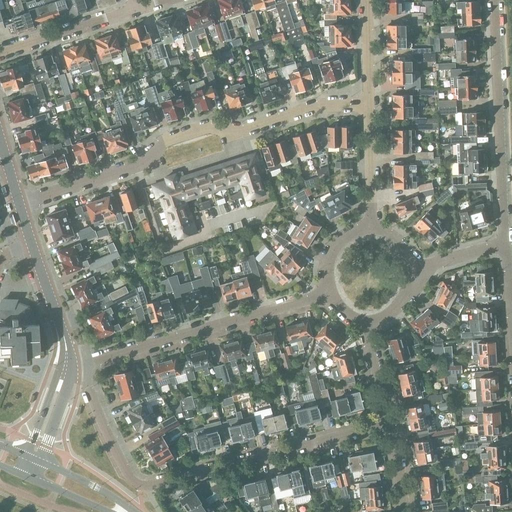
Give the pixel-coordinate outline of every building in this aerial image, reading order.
[(35,29),(34,27),(29,13),(24,14),(19,0),(15,1),(17,6),(25,31),(29,30),(30,31),(35,29)] [(48,22),(51,21),(44,0),(39,0),(42,6),(37,8),(43,25),(48,23),(48,22)] [(55,21),(60,19),(55,2),(50,4),(48,0),(44,0),(51,21),(54,20),(55,21)] [(65,16),(68,15),(69,15),(63,0),(53,0),(55,2),(60,19),(65,17),(65,16)] [(75,15),(78,14),(73,0),(63,0),(69,15),(68,15),(69,18),(74,16),(75,15)] [(87,12),(83,0),(73,0),(78,14),(81,13),(83,14),(87,12)] [(113,0),(85,0),(89,11),(115,3),(113,0)] [(234,16),(228,0),(220,0),(218,1),(224,19),(234,16)] [(228,0),(234,16),(243,13),(239,0),(228,0)] [(265,8),(261,0),(251,0),(254,9),(260,8),(260,9),(265,8)] [(272,0),(261,0),(265,8),(265,11),(275,8),(272,0)] [(284,0),(285,2),(280,3),(288,30),(294,29),(286,4),(296,1),(295,0),(284,0)] [(404,2),(386,3),(386,4),(384,5),(384,9),(386,11),(386,14),(408,13),(408,7),(404,7),(404,2)] [(460,9),(461,14),(478,13),(478,11),(479,10),(479,6),(478,6),(478,2),(456,3),(456,9),(460,9)] [(288,30),(280,3),(274,5),(283,32),(285,31),(285,32),(288,30)] [(34,27),(43,25),(37,8),(33,9),(31,4),(27,6),(29,13),(34,27)] [(323,14),(324,20),(336,20),(336,14),(349,14),(349,4),(325,4),(325,14),(323,14)] [(207,5),(197,8),(203,28),(207,27),(207,25),(213,23),(207,5)] [(16,17),(11,18),(17,35),(21,33),(22,32),(25,31),(17,6),(13,7),(16,17)] [(203,28),(197,8),(186,11),(192,30),(198,28),(200,34),(204,32),(203,28)] [(259,27),(259,25),(254,11),(249,13),(254,28),(259,27)] [(253,42),(254,42),(258,40),(254,28),(249,13),(244,15),(253,42)] [(479,13),(478,13),(461,14),(461,19),(456,19),(457,26),(479,25),(479,24),(479,13)] [(165,18),(171,37),(181,34),(175,15),(165,18)] [(171,37),(165,18),(164,18),(164,17),(157,19),(157,21),(156,21),(162,40),(163,39),(165,44),(173,41),(171,37)] [(0,40),(17,35),(11,18),(2,21),(2,22),(0,22),(0,40)] [(329,27),(330,36),(349,36),(349,26),(336,26),(336,20),(324,20),(324,27),(329,27)] [(226,22),(219,24),(225,41),(231,39),(226,22)] [(225,42),(225,41),(219,24),(219,23),(214,25),(220,44),(225,42)] [(135,28),(143,52),(147,51),(145,45),(150,43),(144,25),(135,28)] [(387,36),(387,37),(404,37),(404,32),(409,32),(408,25),(386,26),(387,29),(385,29),(385,36),(387,36)] [(293,46),(291,40),(303,36),(301,33),(302,32),(300,27),(294,29),(288,30),(285,32),(290,47),(293,46)] [(143,52),(135,28),(125,31),(131,49),(136,48),(138,53),(143,52)] [(288,43),(284,32),(279,34),(281,41),(282,41),(283,45),(288,43)] [(105,38),(104,38),(112,60),(121,57),(123,64),(129,62),(124,48),(119,50),(114,35),(112,36),(112,33),(105,36),(105,38)] [(192,51),(190,44),(187,34),(182,35),(187,52),(192,51)] [(349,36),(330,36),(330,46),(323,46),(323,42),(316,43),(318,46),(325,53),(335,51),(335,46),(350,46),(349,36)] [(404,37),(387,37),(386,37),(386,48),(387,48),(387,49),(409,49),(409,42),(404,42),(404,37)] [(95,41),(99,53),(102,64),(112,60),(104,38),(95,41)] [(240,38),(230,42),(233,48),(242,45),(240,38)] [(453,46),(453,51),(474,50),(474,46),(475,46),(475,40),(474,40),(474,39),(455,40),(455,46),(453,46)] [(247,50),(256,47),(254,42),(253,42),(245,45),(247,50)] [(151,45),(152,48),(156,60),(162,59),(157,43),(151,45)] [(73,48),(80,68),(84,67),(83,65),(88,64),(91,73),(98,71),(92,51),(86,53),(83,45),(73,48)] [(69,70),(74,68),(76,75),(81,73),(80,68),(73,48),(63,52),(69,70)] [(230,50),(222,52),(225,60),(233,58),(230,50)] [(474,50),(453,51),(453,56),(455,56),(455,63),(475,62),(475,60),(476,60),(476,55),(474,55),(474,50)] [(344,77),(335,51),(325,53),(326,57),(327,57),(328,60),(327,60),(334,80),(344,77)] [(219,63),(225,60),(222,52),(216,55),(219,63)] [(166,53),(161,54),(166,70),(171,68),(166,53)] [(57,73),(55,66),(51,55),(42,58),(50,83),(54,82),(52,75),(57,73)] [(325,83),(333,80),(334,80),(327,60),(328,60),(327,57),(326,57),(317,60),(316,57),(314,58),(310,59),(312,65),(314,71),(320,69),(325,83)] [(50,83),(42,58),(32,61),(38,80),(43,78),(46,84),(50,83)] [(180,65),(178,59),(169,62),(171,68),(180,65)] [(391,68),(391,72),(413,72),(412,65),(410,65),(410,60),(391,61),(391,62),(390,62),(390,68),(391,68)] [(248,76),(255,74),(251,61),(244,63),(248,76)] [(304,90),(295,64),(294,61),(285,65),(285,66),(280,68),(284,80),(289,78),(294,93),(304,90)] [(295,64),(304,90),(313,87),(307,69),(302,70),(299,63),(295,64)] [(0,72),(0,77),(1,81),(1,82),(22,76),(30,74),(28,69),(18,72),(17,67),(5,71),(0,72)] [(212,71),(206,73),(209,85),(215,83),(212,71)] [(411,77),(413,77),(419,77),(419,72),(413,72),(391,72),(391,77),(390,77),(390,82),(391,82),(391,84),(411,83),(411,77)] [(63,73),(57,75),(64,95),(65,95),(70,93),(67,85),(64,75),(63,73)] [(69,73),(64,75),(67,85),(72,83),(69,73)] [(22,76),(1,82),(4,92),(19,87),(20,93),(35,89),(33,85),(33,83),(23,86),(21,81),(23,80),(22,76)] [(454,83),(455,88),(476,87),(476,83),(477,83),(477,77),(475,77),(475,76),(456,76),(456,83),(454,83)] [(267,82),(273,100),(282,97),(276,79),(267,82)] [(198,81),(199,85),(207,108),(216,105),(210,87),(205,89),(202,80),(198,81)] [(182,83),(182,86),(186,97),(192,95),(197,111),(207,108),(199,85),(196,86),(195,84),(189,86),(188,81),(182,83)] [(273,100),(267,82),(257,85),(264,103),(273,100)] [(33,85),(35,89),(37,95),(39,100),(44,98),(40,83),(33,85)] [(234,85),(240,106),(251,102),(245,84),(239,86),(238,84),(234,85)] [(240,106),(234,85),(230,86),(231,88),(224,90),(230,109),(240,106)] [(154,86),(149,88),(154,103),(159,102),(157,94),(154,86)] [(168,92),(176,118),(186,115),(180,98),(186,97),(182,86),(177,88),(177,89),(168,92)] [(476,87),(455,88),(455,93),(457,93),(457,100),(476,99),(476,97),(477,97),(477,92),(476,92),(476,87)] [(154,103),(149,88),(144,90),(149,105),(154,103)] [(8,103),(10,113),(29,108),(26,98),(37,95),(35,89),(20,93),(22,99),(8,103)] [(162,106),(167,121),(176,118),(168,92),(167,91),(157,94),(159,102),(154,103),(156,109),(162,106)] [(70,94),(72,100),(74,100),(79,98),(77,92),(70,94)] [(62,104),(68,102),(72,100),(70,94),(70,93),(65,95),(65,96),(55,99),(57,105),(62,104)] [(392,103),(392,107),(418,107),(418,101),(411,101),(411,95),(392,96),(392,97),(391,97),(391,103),(392,103)] [(122,97),(117,99),(121,109),(122,114),(127,112),(122,97)] [(68,102),(71,109),(77,107),(74,100),(72,100),(68,102)] [(64,111),(71,109),(68,102),(62,104),(64,111)] [(143,107),(138,108),(145,128),(155,125),(152,114),(149,106),(143,108),(143,107)] [(412,124),(416,124),(437,124),(437,119),(425,119),(425,118),(418,118),(418,107),(392,107),(392,112),(391,112),(391,117),(392,117),(392,119),(411,118),(412,124)] [(13,122),(28,118),(32,117),(29,108),(10,113),(13,122)] [(145,128),(138,108),(134,109),(134,111),(128,113),(134,132),(145,128)] [(110,127),(111,131),(118,152),(126,149),(125,147),(127,146),(121,128),(121,126),(126,124),(122,114),(121,109),(114,111),(116,125),(110,127)] [(462,124),(462,125),(483,124),(484,124),(484,113),(482,113),(454,114),(455,125),(462,124)] [(35,122),(46,119),(45,114),(34,117),(35,122)] [(46,119),(35,122),(37,127),(52,123),(51,117),(46,119)] [(483,124),(462,125),(462,137),(451,137),(451,145),(463,144),(469,144),(468,136),(484,136),(484,132),(485,131),(485,127),(483,126),(483,124)] [(327,134),(322,135),(325,148),(327,147),(327,148),(339,147),(339,127),(326,128),(327,134)] [(351,127),(339,127),(339,147),(351,147),(351,127)] [(17,134),(20,143),(40,138),(47,136),(45,132),(37,134),(35,128),(17,134)] [(315,130),(303,134),(310,153),(321,149),(325,148),(322,135),(317,136),(315,130)] [(392,142),(393,142),(411,142),(411,137),(415,137),(415,130),(392,131),(392,142)] [(67,131),(61,133),(66,146),(71,144),(67,131)] [(118,152),(111,131),(102,134),(108,152),(109,152),(110,154),(118,152)] [(94,132),(79,137),(87,161),(97,158),(95,151),(100,149),(94,132)] [(72,146),(74,152),(78,164),(87,161),(79,137),(79,134),(74,135),(77,144),(72,146)] [(310,153),(303,134),(292,138),(298,157),(310,153)] [(53,144),(47,146),(45,141),(41,142),(40,138),(20,143),(22,153),(41,148),(42,154),(53,151),(61,148),(60,144),(53,146),(53,144)] [(272,144),(279,163),(290,160),(291,164),(297,162),(292,145),(286,146),(284,141),(272,144)] [(411,142),(393,142),(393,144),(391,145),(391,149),(393,150),(393,153),(414,153),(414,159),(427,159),(427,152),(415,152),(415,147),(411,147),(411,142)] [(280,168),(279,163),(272,144),(261,148),(269,172),(280,168)] [(457,155),(458,163),(485,161),(485,159),(486,159),(486,154),(485,154),(484,150),(469,150),(469,144),(463,144),(464,155),(457,155)] [(254,154),(197,173),(185,177),(184,176),(179,178),(177,174),(165,178),(166,181),(152,185),(156,199),(160,198),(166,217),(173,240),(196,232),(191,216),(190,213),(189,213),(185,201),(240,183),(246,200),(263,194),(258,176),(267,173),(264,165),(259,167),(254,154)] [(63,155),(45,161),(49,173),(67,168),(63,155)] [(393,176),(393,177),(411,177),(411,176),(411,172),(415,172),(415,166),(420,166),(420,164),(427,164),(427,159),(414,159),(414,165),(393,166),(393,170),(392,170),(392,174),(393,176)] [(49,173),(45,161),(29,166),(27,170),(30,177),(33,179),(49,173)] [(452,186),(464,185),(463,176),(468,176),(468,174),(485,173),(485,172),(486,172),(486,161),(485,161),(458,163),(457,163),(458,176),(451,176),(452,186)] [(411,177),(393,177),(393,188),(394,188),(415,188),(415,182),(417,182),(417,176),(411,176),(411,177)] [(318,182),(317,177),(302,181),(305,189),(307,188),(307,187),(318,182)] [(337,194),(332,197),(341,214),(346,212),(345,211),(349,209),(348,206),(350,205),(346,197),(352,194),(347,183),(335,189),(337,194)] [(419,191),(432,189),(435,188),(434,184),(432,185),(431,183),(417,186),(419,191)] [(464,185),(452,186),(453,197),(460,197),(459,191),(465,191),(464,185)] [(305,189),(288,197),(285,198),(296,205),(306,211),(308,212),(312,207),(316,205),(319,211),(324,209),(327,216),(329,219),(333,217),(334,218),(336,216),(341,214),(332,197),(321,202),(319,198),(308,203),(305,197),(311,194),(307,188),(305,189)] [(448,193),(449,193),(450,191),(447,188),(433,200),(437,204),(450,194),(448,193)] [(432,189),(419,191),(420,198),(434,195),(432,189)] [(119,194),(125,212),(136,208),(130,190),(126,192),(124,191),(121,192),(121,193),(119,194)] [(102,200),(97,201),(103,218),(109,216),(114,215),(108,198),(107,198),(106,197),(103,198),(102,200)] [(396,213),(397,214),(398,217),(415,210),(413,205),(418,203),(416,197),(394,206),(395,208),(394,210),(396,213)] [(82,214),(84,217),(84,220),(90,218),(91,222),(103,218),(97,201),(92,203),(91,202),(88,203),(87,204),(86,205),(88,212),(82,214)] [(451,203),(444,211),(446,213),(453,212),(453,206),(451,203)] [(471,209),(476,227),(488,224),(482,203),(470,207),(471,209)] [(296,205),(293,210),(303,216),(306,211),(296,205)] [(84,217),(82,214),(80,207),(75,209),(78,219),(84,217)] [(140,220),(145,218),(142,208),(137,210),(140,220)] [(419,231),(422,234),(436,219),(434,216),(433,216),(436,213),(432,209),(430,210),(429,210),(427,212),(426,212),(422,216),(413,226),(414,227),(414,228),(417,231),(419,231)] [(465,230),(476,227),(471,209),(460,212),(462,220),(461,220),(461,222),(461,225),(462,228),(463,229),(464,229),(465,230)] [(50,228),(68,222),(66,218),(70,216),(68,210),(64,211),(46,216),(47,218),(45,219),(46,222),(48,222),(50,228)] [(132,229),(127,213),(121,215),(126,231),(132,229)] [(305,218),(298,227),(312,236),(315,232),(316,233),(319,228),(318,228),(319,226),(305,218)] [(436,219),(422,234),(425,237),(425,239),(428,241),(429,241),(430,242),(438,234),(442,238),(447,233),(443,229),(443,228),(439,223),(440,222),(436,219)] [(68,222),(50,228),(52,234),(51,235),(52,238),(53,239),(54,240),(75,233),(73,225),(69,227),(68,222)] [(307,245),(308,245),(310,242),(309,241),(312,236),(298,227),(295,225),(289,235),(306,246),(307,245)] [(79,237),(93,231),(90,227),(86,229),(86,228),(77,232),(79,237)] [(97,238),(109,234),(106,228),(95,232),(97,238)] [(276,234),(284,239),(287,235),(279,230),(276,234)] [(93,231),(79,237),(78,237),(81,243),(96,237),(93,231)] [(287,242),(284,239),(276,234),(274,237),(283,247),(287,242)] [(62,263),(82,255),(79,248),(81,248),(79,243),(58,252),(62,263)] [(200,247),(191,249),(193,257),(202,255),(200,247)] [(285,247),(276,257),(293,273),(297,268),(298,270),(302,266),(301,265),(304,261),(301,258),(299,261),(285,247)] [(279,281),(281,284),(282,285),(286,281),(287,282),(290,278),(289,277),(293,273),(276,257),(270,251),(266,255),(272,261),(264,269),(270,275),(273,272),(281,279),(279,281)] [(90,259),(86,260),(88,265),(90,271),(95,268),(109,262),(119,257),(117,252),(110,254),(91,262),(90,259)] [(84,261),(82,255),(62,263),(67,274),(88,265),(86,260),(84,261)] [(248,268),(247,261),(242,263),(244,270),(243,270),(245,276),(251,274),(249,268),(248,268)] [(112,268),(109,262),(95,268),(98,275),(112,268)] [(208,268),(207,268),(210,280),(212,287),(212,288),(219,286),(217,278),(218,277),(215,266),(214,266),(208,268)] [(255,266),(249,268),(252,276),(253,282),(259,280),(257,272),(255,266)] [(463,286),(475,285),(494,284),(494,283),(492,283),(491,278),(493,278),(492,273),(491,273),(490,273),(490,270),(483,270),(484,273),(475,274),(475,281),(471,281),(468,281),(463,281),(463,286)] [(230,275),(232,282),(237,298),(237,299),(250,295),(246,278),(244,278),(242,271),(230,275)] [(71,286),(77,297),(96,288),(93,282),(94,281),(92,276),(71,286)] [(172,291),(167,279),(161,282),(166,294),(172,291)] [(219,286),(224,302),(237,298),(232,282),(219,286)] [(457,290),(446,284),(443,283),(438,291),(436,290),(436,291),(452,300),(457,290)] [(487,296),(490,296),(493,296),(493,295),(494,295),(494,290),(492,290),(492,286),(494,286),(494,284),(475,285),(477,303),(488,302),(487,296)] [(96,288),(77,297),(82,307),(99,299),(101,304),(127,292),(124,286),(102,297),(100,293),(99,293),(96,288)] [(194,292),(198,309),(211,305),(206,288),(194,292)] [(127,292),(101,304),(104,310),(89,317),(94,328),(113,319),(110,313),(112,312),(110,308),(137,294),(136,292),(135,289),(127,292)] [(148,312),(152,324),(157,322),(158,321),(162,319),(155,295),(150,297),(152,302),(147,304),(143,290),(136,292),(137,294),(140,306),(142,314),(148,312)] [(168,298),(163,299),(161,291),(155,293),(156,295),(155,295),(162,319),(174,316),(168,298)] [(452,300),(436,291),(435,293),(437,294),(432,303),(447,310),(452,300)] [(198,309),(194,292),(181,295),(186,312),(198,309)] [(37,324),(29,307),(16,302),(15,303),(1,300),(0,302),(0,357),(10,357),(10,364),(26,363),(26,354),(39,353),(40,353),(38,324),(37,324)] [(135,309),(136,312),(139,323),(144,321),(142,314),(140,306),(135,309)] [(471,321),(496,319),(496,317),(494,317),(494,307),(477,308),(478,314),(471,314),(471,321)] [(428,309),(423,313),(420,315),(419,314),(418,315),(429,329),(433,326),(434,327),(438,324),(437,323),(438,322),(428,309)] [(444,316),(454,323),(457,317),(448,311),(444,316)] [(420,336),(429,329),(418,315),(416,316),(418,317),(410,323),(420,336)] [(454,323),(444,316),(443,315),(439,320),(452,329),(454,323)] [(115,324),(113,319),(94,328),(99,338),(119,329),(117,324),(115,324)] [(496,319),(471,321),(469,321),(469,326),(478,326),(479,331),(495,330),(494,320),(496,320),(496,319)] [(307,321),(296,324),(302,347),(305,347),(306,345),(305,343),(310,341),(311,337),(307,321)] [(302,347),(296,324),(285,327),(289,343),(296,341),(299,350),(297,352),(298,354),(304,352),(302,347)] [(317,345),(321,349),(334,333),(326,325),(315,338),(320,342),(317,345)] [(274,331),(263,334),(270,358),(274,356),(272,348),(278,346),(274,331)] [(410,332),(406,336),(413,345),(418,341),(410,332)] [(329,356),(332,352),(332,353),(343,340),(334,333),(321,349),(329,356)] [(270,358),(263,334),(252,337),(257,353),(259,361),(265,359),(270,358)] [(389,353),(391,353),(391,352),(406,348),(403,337),(402,337),(402,336),(397,337),(398,338),(388,341),(388,342),(387,342),(388,348),(389,347),(390,351),(389,352),(389,353)] [(229,341),(229,342),(234,359),(245,356),(241,340),(240,340),(240,339),(235,341),(235,342),(230,343),(229,341)] [(495,352),(494,348),(494,342),(482,343),(481,341),(471,342),(472,355),(497,354),(497,352),(495,352)] [(234,359),(229,342),(230,343),(224,345),(223,344),(219,345),(219,346),(223,362),(229,361),(231,368),(236,366),(234,359)] [(392,358),(391,358),(393,364),(414,357),(411,347),(406,348),(391,352),(391,353),(392,358)] [(450,347),(443,347),(444,357),(451,357),(450,347)] [(442,348),(432,348),(435,358),(444,356),(443,348),(442,348)] [(208,375),(206,367),(212,365),(208,350),(207,350),(207,349),(202,350),(202,351),(197,353),(201,368),(203,376),(208,375)] [(291,368),(286,352),(280,354),(285,369),(291,368)] [(335,363),(336,367),(337,368),(352,364),(349,352),(334,357),(329,359),(331,365),(335,363)] [(201,368),(197,353),(192,354),(191,353),(186,355),(187,356),(186,356),(188,362),(182,363),(184,370),(187,381),(194,379),(192,371),(201,368)] [(479,366),(495,365),(495,355),(497,355),(497,354),(472,355),(473,360),(479,360),(479,366)] [(447,374),(458,374),(461,373),(461,366),(452,367),(451,357),(445,358),(447,374)] [(169,361),(165,362),(165,360),(163,360),(170,383),(171,386),(176,384),(174,376),(179,375),(179,372),(184,370),(182,363),(177,365),(175,359),(174,359),(173,358),(170,359),(169,361)] [(158,362),(153,364),(154,365),(153,365),(155,373),(150,375),(151,379),(152,379),(153,385),(154,387),(158,386),(170,383),(163,360),(162,361),(163,362),(159,364),(158,362)] [(218,366),(222,377),(224,385),(230,383),(224,364),(218,366)] [(342,386),(354,382),(352,375),(355,374),(352,364),(337,368),(336,367),(330,369),(333,380),(340,379),(342,386)] [(398,385),(398,387),(416,382),(413,371),(411,365),(401,367),(402,374),(397,375),(400,385),(398,385)] [(222,377),(218,366),(213,367),(216,379),(222,377)] [(151,379),(150,375),(148,368),(142,370),(146,380),(151,379)] [(308,376),(315,375),(316,374),(314,368),(307,372),(308,376)] [(135,383),(133,375),(132,370),(115,375),(118,388),(135,383)] [(322,401),(319,391),(318,386),(317,383),(315,375),(308,376),(308,377),(315,403),(322,401)] [(481,389),(497,388),(496,377),(480,378),(481,389)] [(259,379),(260,387),(269,385),(267,378),(259,379)] [(421,380),(416,382),(398,387),(398,388),(400,388),(403,397),(409,395),(411,401),(423,398),(421,392),(423,392),(421,380)] [(141,381),(135,383),(118,388),(122,400),(144,393),(141,381)] [(284,393),(281,383),(281,382),(265,386),(267,392),(276,389),(278,395),(284,393)] [(354,382),(342,386),(344,390),(355,387),(354,382)] [(498,399),(497,388),(481,389),(481,401),(498,399)] [(322,401),(323,407),(330,405),(331,404),(332,408),(331,408),(334,418),(348,414),(350,414),(346,398),(330,402),(327,389),(319,391),(322,401)] [(147,402),(152,401),(159,398),(156,392),(152,394),(148,395),(145,397),(147,402)] [(346,398),(350,414),(351,414),(362,411),(364,407),(361,392),(357,393),(345,395),(346,398)] [(299,426),(308,424),(310,424),(305,408),(302,394),(297,395),(299,403),(287,406),(289,415),(292,425),(298,423),(299,426)] [(440,394),(425,398),(426,404),(442,401),(440,394)] [(194,408),(192,400),(192,396),(179,399),(180,404),(180,405),(181,411),(183,411),(194,408)] [(276,432),(272,417),(271,411),(260,414),(257,401),(251,402),(256,422),(262,420),(262,422),(261,422),(264,432),(265,432),(266,435),(275,433),(276,432)] [(128,415),(129,416),(132,423),(148,414),(142,402),(134,406),(131,408),(128,410),(130,414),(128,415)] [(447,403),(437,405),(439,412),(448,410),(447,403)] [(180,404),(168,408),(172,414),(181,411),(180,405),(180,404)] [(199,407),(199,408),(200,413),(211,410),(209,404),(199,406),(199,407)] [(406,420),(424,416),(422,405),(406,409),(408,416),(408,418),(406,419),(406,420)] [(305,408),(310,424),(320,421),(319,418),(320,417),(320,416),(317,408),(316,408),(316,406),(305,408)] [(184,416),(185,419),(193,417),(191,409),(183,411),(184,416)] [(181,411),(172,414),(173,415),(174,418),(178,419),(183,418),(184,416),(183,411),(181,411)] [(235,412),(236,418),(243,441),(253,438),(252,435),(253,435),(251,425),(250,425),(249,423),(244,424),(240,411),(235,412)] [(479,424),(499,423),(498,411),(482,412),(483,420),(478,420),(479,424)] [(152,420),(148,414),(132,423),(136,431),(138,430),(141,434),(158,425),(155,420),(152,421),(152,420)] [(272,417),(276,432),(277,432),(287,430),(286,426),(292,425),(289,415),(283,417),(283,414),(272,417)] [(163,427),(176,421),(174,418),(173,415),(160,422),(163,427)] [(417,429),(419,435),(435,432),(431,415),(424,416),(406,420),(407,422),(409,421),(410,424),(407,425),(408,431),(411,430),(411,431),(417,429)] [(236,418),(226,420),(229,430),(222,432),(225,441),(230,439),(230,441),(231,440),(232,444),(243,441),(236,418)] [(176,421),(163,427),(165,432),(180,425),(176,421)] [(474,435),(475,441),(475,442),(476,442),(497,440),(496,434),(500,434),(503,433),(502,428),(500,428),(499,423),(479,424),(477,424),(478,435),(474,435)] [(204,430),(205,434),(209,450),(220,447),(219,443),(220,443),(218,433),(217,434),(216,431),(215,427),(204,430)] [(414,448),(415,452),(413,453),(413,454),(431,451),(429,440),(455,434),(454,428),(453,428),(438,431),(435,432),(419,435),(420,441),(413,442),(413,443),(411,443),(412,449),(414,448)] [(199,452),(204,451),(209,450),(205,434),(195,436),(195,439),(189,440),(189,444),(191,450),(197,449),(198,449),(199,452)] [(144,444),(151,456),(166,446),(160,435),(152,440),(144,444)] [(173,458),(170,452),(177,448),(174,443),(167,447),(166,446),(151,456),(158,467),(158,466),(173,458)] [(480,459),(481,459),(505,457),(505,455),(503,456),(503,446),(486,447),(487,452),(479,453),(480,459)] [(431,451),(413,454),(414,456),(416,455),(417,465),(433,462),(432,455),(434,454),(434,450),(431,451)] [(359,453),(362,469),(362,472),(374,470),(373,469),(377,468),(374,454),(375,453),(371,451),(359,453)] [(362,469),(359,453),(348,455),(349,459),(348,459),(349,469),(350,469),(351,471),(362,469)] [(495,475),(495,476),(499,475),(498,469),(504,469),(503,459),(506,459),(505,457),(481,459),(481,465),(488,465),(488,470),(484,470),(481,473),(482,476),(495,475)] [(455,459),(439,462),(440,468),(456,465),(455,459)] [(330,460),(319,462),(323,478),(334,475),(333,473),(334,473),(332,463),(331,463),(330,460)] [(319,462),(318,463),(309,465),(310,469),(309,469),(311,479),(312,478),(313,481),(323,478),(319,462)] [(297,468),(286,471),(290,487),(293,498),(310,494),(304,471),(299,472),(298,471),(298,472),(297,468)] [(290,487),(286,471),(275,474),(276,477),(275,477),(278,487),(279,487),(280,490),(285,488),(288,500),(293,499),(293,498),(290,487)] [(341,474),(341,476),(344,486),(345,486),(348,485),(350,485),(347,472),(341,474)] [(379,480),(378,474),(363,476),(364,482),(379,480)] [(418,487),(418,488),(444,485),(443,480),(436,481),(435,475),(419,477),(420,487),(418,487)] [(462,478),(463,484),(482,482),(482,483),(488,483),(489,489),(485,489),(485,494),(508,492),(508,490),(506,491),(505,481),(495,481),(495,476),(495,475),(482,476),(472,477),(462,478)] [(268,494),(267,490),(268,490),(265,480),(264,476),(253,479),(258,500),(260,506),(270,503),(272,510),(278,508),(274,493),(268,494)] [(338,488),(344,486),(341,476),(335,477),(338,488)] [(258,500),(253,479),(242,482),(243,486),(237,488),(239,497),(246,496),(246,498),(253,496),(254,501),(258,500)] [(215,493),(225,487),(222,482),(209,488),(211,495),(215,493)] [(365,499),(381,498),(380,487),(364,488),(364,482),(354,484),(350,485),(348,485),(349,491),(355,490),(360,489),(360,496),(365,496),(365,499)] [(444,485),(418,488),(419,490),(421,490),(422,499),(438,497),(437,492),(445,491),(444,485)] [(347,495),(345,486),(344,486),(338,488),(342,501),(348,501),(347,495)] [(320,489),(323,500),(328,499),(326,488),(320,489)] [(187,511),(199,503),(194,496),(197,495),(194,490),(182,498),(185,502),(182,504),(187,511)] [(506,505),(506,504),(506,503),(507,503),(506,493),(508,493),(508,492),(485,494),(484,494),(483,494),(484,500),(490,500),(490,504),(500,504),(500,505),(506,505)] [(365,499),(365,503),(366,510),(366,511),(383,509),(381,498),(365,499)] [(431,511),(447,510),(447,502),(431,504),(431,511)] [(204,511),(199,503),(187,511),(204,511)]
